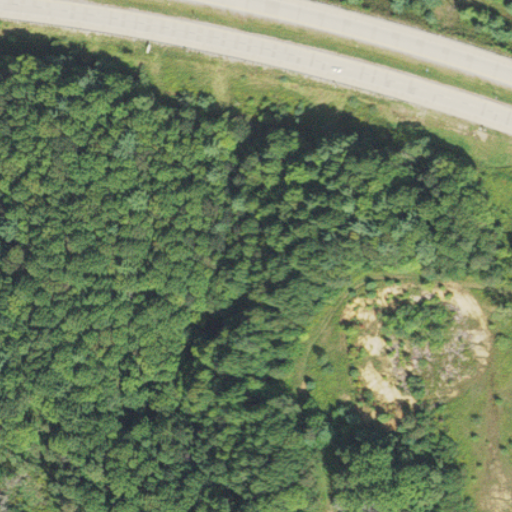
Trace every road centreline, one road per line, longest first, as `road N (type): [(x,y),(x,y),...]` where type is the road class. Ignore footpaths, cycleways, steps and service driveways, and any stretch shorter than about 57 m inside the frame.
road 1 (motorway): [(0,10),(235,48),(511,124)]
road 2 (motorway): [(511,79),(234,0)]
